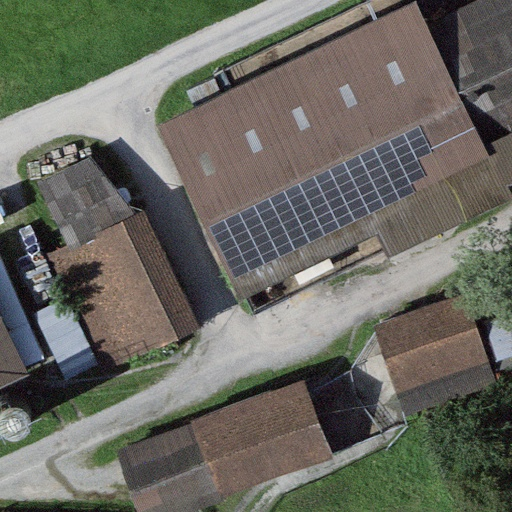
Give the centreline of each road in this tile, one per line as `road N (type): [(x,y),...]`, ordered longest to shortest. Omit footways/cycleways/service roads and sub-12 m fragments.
road 1 (track): [(0,474),(335,332),(511,239)]
road 2 (track): [(322,0),(0,141)]
